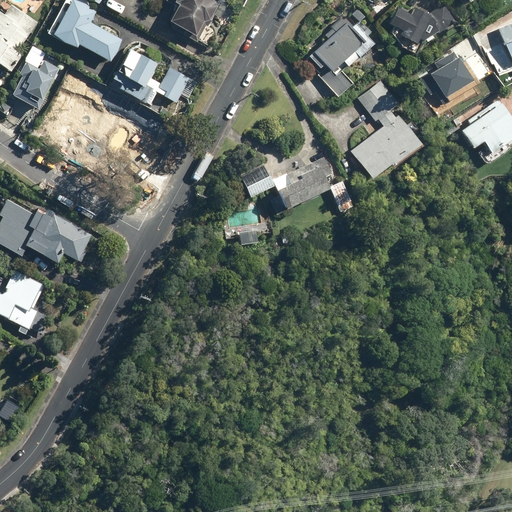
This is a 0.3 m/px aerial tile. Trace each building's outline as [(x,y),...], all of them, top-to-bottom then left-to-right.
[(217,1),(215,0),(159,0),(174,8),(164,27),(194,43),(217,1)] [(82,5),(69,1),(49,35),(59,44),(73,49),(75,46),(107,63),(114,53),(119,40),(88,23),(94,14),(82,5)] [(2,15),(0,13),(0,74),(4,77),(37,24),(8,6),(2,15)] [(434,35),(451,25),(448,19),(441,23),(440,21),(432,25),(426,17),(410,8),(407,14),(396,8),(388,23),(400,30),(396,36),(411,45),(415,38),(417,41),(433,33),(434,35)] [(341,72),(345,68),(371,43),(353,25),(349,29),(339,18),(329,27),(330,29),(323,36),(326,39),(306,57),(318,69),(313,74),(336,99),(352,84),(341,72)] [(484,52),(490,66),(508,58),(511,66),(511,65),(511,22),(495,29),(499,37),(492,40),(495,48),(484,52)] [(437,90),(445,104),(481,84),(478,79),(491,71),(471,38),(444,54),(446,57),(435,63),(438,69),(422,78),(431,94),(437,90)] [(153,65),(126,51),(108,85),(147,106),(158,84),(146,78),(153,65)] [(26,63),(9,96),(35,110),(55,71),(41,64),(38,69),(26,63)] [(187,79),(168,69),(157,89),(164,93),(162,97),(173,103),(187,79)] [(397,103),(379,80),(355,99),(374,122),(397,103)] [(111,147),(124,122),(105,111),(107,106),(92,98),(90,103),(60,88),(53,102),(70,111),(64,122),(61,121),(55,132),(79,145),(85,134),(111,147)] [(482,142),(492,157),(511,143),(511,120),(498,100),(467,120),(470,124),(459,131),(471,149),(482,142)] [(388,112),(376,121),(380,126),(347,151),(369,179),(387,165),(390,169),(418,148),(394,116),(392,117),(388,112)] [(272,191),(281,210),(325,190),(324,188),(328,186),(324,178),(329,176),(321,158),(270,181),(274,191),(272,191)] [(270,187),(260,164),(236,175),(246,198),(270,187)] [(349,203),(350,202),(341,181),(326,187),(338,213),(351,208),(349,203)] [(73,261),(86,237),(49,217),(48,221),(32,213),(30,216),(5,202),(0,211),(0,217),(1,218),(0,220),(0,247),(16,257),(22,245),(52,262),(57,253),(73,261)] [(254,230),(236,232),(237,244),(254,242),(254,230)] [(41,285),(9,271),(0,290),(0,317),(42,337),(45,316),(30,309),(41,285)]
